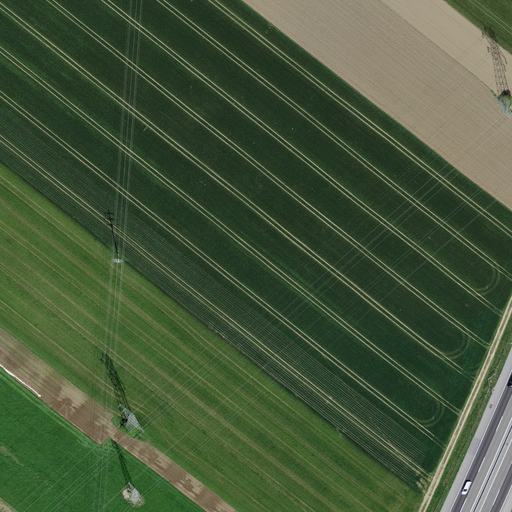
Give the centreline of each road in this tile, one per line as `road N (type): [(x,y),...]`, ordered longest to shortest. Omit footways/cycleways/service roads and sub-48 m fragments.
road 1 (track): [(511,303),(421,511)]
road 2 (motorway): [(511,393),(460,511)]
